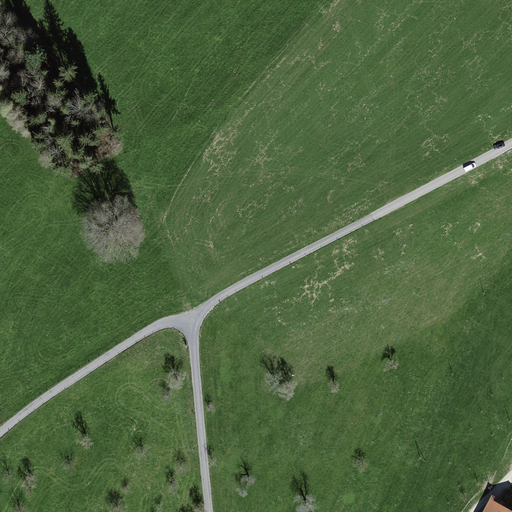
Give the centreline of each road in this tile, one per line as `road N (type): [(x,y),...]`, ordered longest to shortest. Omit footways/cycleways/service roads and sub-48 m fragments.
road 1 (residential): [(511,139),(221,291),(186,317)]
road 2 (residential): [(186,317),(152,328),(0,431)]
road 3 (unclassified): [(186,317),(212,511)]
